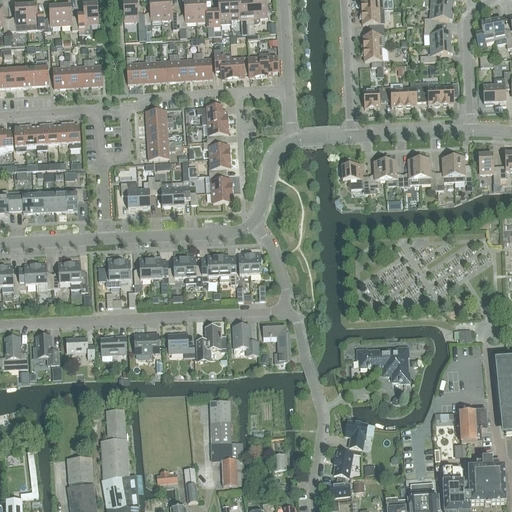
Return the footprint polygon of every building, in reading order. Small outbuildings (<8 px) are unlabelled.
[(180,31),(179,18),(178,14),(172,15),(172,2),(170,2),(169,0),(168,0),(163,0),(163,2),(160,2),(162,22),(172,22),(173,32),(179,32),(179,31),(180,31)] [(220,28),(220,26),(230,26),(230,22),(229,2),(227,2),(226,0),(220,1),(220,3),(218,3),(218,10),(212,11),(213,29),(220,28)] [(248,27),(247,14),(246,5),(240,5),(240,1),(238,1),(238,0),(233,0),(231,0),(231,2),(229,2),(230,22),(241,22),(241,27),(248,27)] [(260,24),(260,20),(268,20),(266,0),(255,0),(252,1),(252,4),(246,5),(247,14),(248,27),(248,37),(255,37),(254,27),(258,27),(260,24)] [(362,15),(384,13),(388,13),(387,1),(392,1),(391,0),(367,0),(368,2),(361,2),(361,7),(361,8),(360,8),(360,12),(361,13),(361,14),(362,14),(362,15)] [(431,0),(431,10),(451,12),(451,10),(453,10),(453,3),(451,3),(452,1),(440,0),(431,0)] [(152,23),(162,22),(160,2),(158,2),(158,1),(151,1),(151,3),(149,3),(150,16),(144,16),(145,29),(152,28),(152,23)] [(145,34),(145,29),(144,16),(138,17),(138,4),(134,4),(134,2),(125,3),(126,4),(123,5),(124,25),(138,24),(139,34),(145,34)] [(186,25),(196,24),(195,4),(192,4),(192,2),(185,3),(185,5),(184,5),(185,18),(179,18),(180,31),(186,30),(186,25)] [(213,29),(212,11),(206,11),(206,3),(204,4),(204,2),(197,2),(197,4),(195,4),(196,24),(207,24),(207,29),(213,29)] [(78,16),(78,20),(79,32),(79,37),(90,37),(90,26),(99,26),(98,6),(95,6),(95,4),(86,4),(86,6),(83,6),(84,16),(78,16)] [(15,21),(9,21),(10,34),(27,33),(27,27),(26,7),(23,7),(23,5),(16,6),(16,8),(14,8),(15,21)] [(44,31),(44,22),(43,15),(37,15),(37,6),(35,6),(35,5),(28,5),(28,7),(26,7),(27,27),(33,27),(33,32),(44,31)] [(62,8),(60,8),(61,28),(72,27),(72,33),(79,32),(78,20),(72,20),(71,7),(69,7),(69,5),(62,6),(62,8)] [(0,28),(3,29),(4,34),(10,34),(9,21),(3,21),(3,8),(1,8),(1,7),(0,6),(0,28)] [(50,22),(44,22),(44,31),(44,34),(51,34),(51,29),(61,28),(60,8),(57,8),(57,6),(50,7),(51,8),(49,9),(50,22)] [(424,20),(424,28),(437,29),(437,22),(450,23),(450,21),(452,22),(452,15),(450,15),(451,12),(431,10),(430,21),(424,20)] [(369,33),(383,32),(383,26),(385,26),(384,13),(362,15),(362,16),(361,16),(362,16),(361,17),(361,21),(362,22),(362,23),(362,27),(369,27),(369,33)] [(491,23),(495,43),(496,47),(506,45),(507,51),(511,49),(511,40),(510,32),(504,33),(502,21),(500,21),(500,19),(493,21),(493,22),(491,23)] [(495,43),(491,23),(488,23),(488,22),(481,23),(482,25),(480,25),(482,35),(475,36),(478,52),(486,50),(484,45),(495,43)] [(429,37),(430,47),(450,46),(450,44),(452,44),(451,37),(450,37),(449,35),(436,36),(437,29),(424,28),(424,37),(429,37)] [(364,51),(364,52),(381,51),(381,38),(384,38),(383,32),(369,33),(370,39),(363,39),(363,44),(363,45),(362,45),(362,49),(363,50),(363,51),(364,51)] [(450,46),(430,47),(430,58),(420,58),(420,65),(438,64),(438,58),(451,57),(451,55),(452,55),(452,49),(450,49),(450,46)] [(381,51),(364,52),(364,53),(363,53),(363,54),(363,58),(364,59),(364,60),(364,64),(371,64),(371,70),(385,69),(385,63),(382,63),(381,51)] [(195,62),(187,63),(188,83),(200,82),(199,55),(194,56),(194,59),(195,59),(195,62)] [(203,55),(199,55),(200,82),(212,81),(211,61),(203,62),(203,59),(204,58),(203,55)] [(259,55),(259,61),(261,79),(272,79),(271,76),(277,75),(276,57),(270,57),(269,55),(259,55)] [(179,56),(174,57),(176,84),(188,83),(187,63),(179,63),(179,60),(180,60),(179,56)] [(171,63),(163,64),(164,84),(176,84),(174,57),(170,57),(170,61),(171,60),(171,63)] [(147,65),(139,65),(140,86),(152,85),(150,58),(146,59),(146,62),(147,62),(147,65)] [(155,58),(150,58),(152,85),(164,84),(163,64),(155,64),(155,61),(156,61),(155,58)] [(140,86),(139,65),(131,66),(131,63),(132,63),(131,59),(127,60),(127,66),(128,87),(140,86)] [(242,62),(231,62),(233,81),(244,80),(243,72),(249,71),(248,61),(248,59),(242,59),(242,62)] [(233,81),(231,62),(221,63),(221,61),(214,61),(215,74),(221,73),(222,82),(233,81)] [(259,61),(248,61),(249,71),(250,80),(261,79),(259,61)] [(85,69),(77,69),(78,90),(91,89),(89,62),(84,62),(84,66),(85,66),(85,69)] [(94,62),(89,62),(91,89),(103,88),(101,68),(93,68),(93,65),(94,65),(94,62)] [(66,90),(65,63),(60,64),(60,67),(61,67),(61,70),(53,71),(54,91),(66,90)] [(70,63),(65,63),(66,90),(78,90),(77,69),(69,70),(69,67),(70,67),(70,63)] [(36,67),(26,67),(27,89),(38,89),(37,64),(36,64),(36,67)] [(47,64),(37,64),(38,89),(49,88),(47,64)] [(26,71),(15,72),(16,90),(27,89),(26,67),(25,67),(26,71)] [(15,72),(4,72),(6,91),(16,90),(15,72)] [(511,91),(511,79),(510,74),(504,74),(504,80),(493,81),(494,87),(495,105),(506,104),(505,91),(511,91)] [(452,89),(440,89),(441,107),(442,107),(443,108),(447,108),(448,107),(449,107),(453,106),(453,100),(459,99),(458,85),(452,86),(452,89)] [(416,108),(416,105),(422,104),(421,87),(411,88),(411,91),(403,91),(404,109),(405,109),(406,110),(410,110),(411,109),(412,109),(416,108)] [(427,87),(421,87),(422,104),(428,104),(428,108),(433,107),(433,108),(434,108),(435,108),(438,108),(439,107),(440,107),(441,107),(440,89),(427,90),(427,87)] [(493,105),(495,105),(494,87),(483,87),(484,106),(485,106),(485,107),(493,107),(493,105)] [(385,103),(384,89),(378,90),(378,93),(364,93),(365,111),(368,111),(369,112),(373,112),(374,111),(375,111),(379,110),(379,104),(385,103)] [(390,89),(384,89),(385,103),(391,103),(391,110),(396,109),(396,110),(397,110),(398,110),(402,110),(402,109),(403,109),(404,109),(403,91),(390,92),(390,89)] [(197,111),(197,117),(202,117),(202,127),(208,127),(227,126),(226,115),(223,115),(222,109),(197,111)] [(146,114),(146,126),(173,124),(173,120),(170,120),(170,121),(167,121),(166,113),(146,114)] [(73,124),(68,125),(69,146),(70,151),(81,150),(79,127),(73,128),(73,124)] [(146,126),(147,138),(168,137),(167,129),(170,129),(170,130),(174,129),(173,124),(146,126)] [(69,146),(68,125),(63,125),(63,128),(57,128),(59,147),(69,146)] [(42,129),(36,130),(37,148),(37,153),(48,152),(48,147),(46,126),(42,126),(42,129)] [(51,126),(46,126),(48,147),(59,147),(57,128),(51,129),(51,126)] [(219,143),(219,137),(228,137),(227,126),(208,127),(209,138),(207,138),(207,144),(219,143)] [(20,131),(14,131),(15,149),(16,149),(16,153),(18,154),(26,154),(26,149),(25,127),(20,128),(20,131)] [(30,127),(25,127),(26,149),(37,148),(36,130),(30,130),(30,127)] [(6,132),(0,131),(0,156),(4,156),(7,153),(13,153),(12,133),(6,134),(6,132)] [(147,138),(148,150),(175,149),(175,144),(171,144),(171,145),(168,145),(168,137),(147,138)] [(210,151),(210,161),(229,160),(228,149),(220,149),(219,143),(207,144),(203,144),(203,151),(210,151)] [(175,149),(148,150),(149,163),(169,161),(169,153),(172,153),(172,154),(175,153),(175,149)] [(505,168),(499,169),(500,181),(507,181),(506,173),(511,173),(511,152),(506,153),(506,155),(504,155),(505,168)] [(500,181),(499,169),(493,169),(493,156),(491,156),(491,154),(479,155),(480,157),(478,157),(479,177),(493,176),(493,186),(500,186),(500,181)] [(454,184),(465,184),(465,186),(472,186),(471,173),(465,174),(464,160),(462,160),(461,158),(453,159),(454,184)] [(443,175),(437,175),(438,193),(444,192),(444,185),(454,184),(453,159),(444,159),(445,161),(442,161),(443,175)] [(209,172),(209,178),(222,177),(221,171),(230,171),(229,160),(210,161),(211,172),(209,172)] [(403,190),(410,189),(410,188),(420,187),(419,160),(410,161),(410,163),(408,163),(409,177),(403,177),(403,190)] [(427,160),(419,160),(420,187),(431,186),(431,193),(438,193),(437,175),(431,175),(430,162),(427,162),(427,160)] [(369,191),(369,196),(376,196),(376,191),(380,191),(380,183),(386,183),(385,162),(376,163),(376,164),(374,165),(374,178),(368,179),(369,191)] [(403,190),(403,177),(397,177),(396,163),(393,164),(393,162),(385,162),(386,183),(386,187),(388,189),(396,188),(397,190),(403,190)] [(369,191),(368,179),(362,179),(362,167),(342,168),(342,172),(340,172),(340,180),(342,180),(342,183),(348,183),(348,188),(351,192),(362,192),(363,194),(365,197),(369,196),(369,191)] [(212,184),(212,195),(231,194),(231,183),(222,183),(222,177),(209,178),(209,185),(212,184)] [(156,197),(155,184),(155,179),(148,179),(148,184),(144,184),(144,192),(138,192),(139,210),(150,210),(150,197),(156,197)] [(183,184),(172,185),(173,209),(184,208),(184,203),(190,203),(189,182),(182,183),(183,184)] [(162,209),(173,209),(172,185),(161,186),(161,184),(155,184),(156,197),(162,196),(162,209)] [(127,198),(128,211),(139,210),(138,192),(138,185),(121,186),(121,198),(127,198)] [(83,203),(83,190),(66,191),(66,196),(67,214),(78,213),(77,203),(83,203)] [(36,194),(36,197),(33,197),(34,215),(45,215),(44,197),(43,197),(43,194),(41,192),(37,193),(36,194)] [(7,193),(4,193),(3,195),(3,199),(0,198),(0,216),(9,217),(9,215),(16,214),(15,194),(7,194),(7,193)] [(23,193),(15,194),(16,214),(23,214),(23,216),(34,215),(33,197),(23,198),(23,193)] [(190,195),(190,207),(198,207),(198,196),(196,196),(196,194),(190,195)] [(231,194),(212,195),(213,206),(232,205),(231,194)] [(55,196),(44,197),(45,215),(56,214),(55,196)] [(66,196),(55,196),(56,214),(67,214),(66,196)] [(254,257),(250,258),(250,277),(262,277),(261,256),(254,256),(254,257)] [(237,287),(236,268),(235,259),(229,259),(229,257),(223,258),(223,259),(218,259),(219,279),(230,278),(230,288),(237,287)] [(250,277),(250,258),(245,258),(245,257),(238,257),(239,278),(250,277)] [(207,258),(207,260),(201,261),(202,269),(202,284),(209,284),(209,279),(219,279),(218,259),(214,259),(214,258),(207,258)] [(163,286),(168,286),(169,286),(168,271),(167,263),(162,264),(161,259),(155,259),(155,262),(150,262),(151,282),(162,281),(163,286)] [(184,261),(185,280),(186,286),(196,286),(196,289),(203,289),(202,284),(202,269),(196,270),(195,259),(189,259),(189,261),(184,261)] [(115,260),(108,260),(109,273),(106,273),(106,289),(107,290),(120,289),(120,283),(119,264),(115,264),(115,260)] [(175,281),(185,280),(184,261),(180,261),(180,260),(173,260),(174,271),(168,271),(169,286),(175,285),(175,281)] [(141,282),(151,282),(150,262),(146,262),(146,261),(139,261),(140,272),(134,273),(134,287),(141,287),(141,282)] [(124,264),(119,264),(120,283),(131,283),(130,262),(123,262),(124,264)] [(69,266),(70,286),(71,292),(81,291),(81,295),(88,294),(87,275),(81,275),(80,264),(74,265),(74,266),(69,266)] [(59,276),(53,276),(54,291),(60,291),(60,286),(70,286),(69,266),(65,266),(65,265),(58,265),(59,276)] [(40,267),(36,268),(37,287),(47,287),(47,291),(54,291),(53,276),(47,277),(46,266),(40,266),(40,267)] [(6,269),(1,269),(2,289),(13,288),(14,298),(20,298),(20,293),(19,293),(19,278),(13,278),(12,267),(6,268),(6,269)] [(24,270),(19,270),(19,278),(19,293),(20,293),(26,292),(26,288),(37,287),(36,268),(31,268),(31,267),(24,267),(24,270)] [(288,358),(290,358),(289,341),(287,341),(286,329),(276,329),(276,327),(265,327),(265,330),(263,330),(263,339),(278,338),(279,355),(275,355),(275,366),(288,366),(288,358)] [(247,351),(247,358),(259,358),(258,344),(251,344),(250,328),(233,329),(234,351),(247,351)] [(221,330),(205,330),(206,343),(196,343),(197,364),(211,363),(210,352),(221,351),(221,354),(227,354),(226,339),(222,339),(222,338),(221,338),(221,330)] [(183,355),(183,360),(195,360),(194,347),(188,348),(188,336),(183,336),(183,337),(168,337),(169,356),(183,355)] [(145,338),(134,338),(135,356),(136,356),(136,360),(138,363),(150,362),(151,360),(151,355),(159,355),(159,338),(145,339),(145,338)] [(36,339),(37,361),(48,360),(48,367),(59,367),(59,353),(52,353),(51,339),(36,339)] [(116,341),(101,342),(102,358),(126,357),(126,339),(118,339),(117,339),(117,340),(116,341)] [(1,361),(2,369),(19,368),(19,372),(28,371),(27,355),(21,355),(20,340),(5,341),(6,360),(1,361)] [(87,355),(88,361),(95,361),(94,348),(88,348),(87,341),(66,341),(67,356),(87,355)] [(408,350),(357,353),(358,362),(359,362),(360,370),(382,369),(383,378),(392,378),(392,384),(400,384),(400,385),(410,385),(408,350)] [(511,364),(500,366),(500,364),(498,365),(500,387),(497,387),(499,412),(503,412),(505,437),(511,436),(511,364)] [(230,404),(210,404),(212,464),(222,463),(232,462),(230,404)] [(139,511),(138,507),(139,507),(137,478),(129,479),(127,442),(126,442),(124,412),(106,413),(108,443),(101,444),(103,483),(102,483),(106,511),(139,511)] [(459,415),(461,446),(481,445),(482,444),(481,444),(480,434),(481,434),(481,433),(486,432),(485,414),(459,415)] [(345,439),(351,440),(349,450),(362,452),(364,442),(365,442),(368,427),(348,423),(347,427),(345,429),(344,433),(346,435),(345,439)] [(338,478),(336,487),(329,488),(330,500),(350,498),(349,486),(346,486),(347,480),(349,480),(353,457),(338,454),(337,460),(335,460),(334,468),(335,468),(334,478),(338,478)] [(273,458),(275,473),(286,472),(284,456),(273,458)] [(91,460),(67,461),(69,486),(69,489),(84,487),(84,485),(93,484),(91,460)] [(468,471),(469,498),(470,498),(470,507),(484,507),(484,508),(491,508),(491,507),(506,506),(504,469),(498,470),(497,465),(492,465),(491,461),(482,462),(482,465),(477,466),(477,471),(468,471)] [(232,462),(222,463),(223,488),(237,488),(236,462),(232,462)] [(443,485),(444,511),(470,511),(470,507),(470,498),(469,498),(464,498),(463,477),(462,467),(460,465),(448,465),(449,470),(442,470),(443,485)] [(198,505),(196,487),(194,472),(184,473),(188,506),(198,505)] [(156,478),(157,486),(177,484),(177,475),(169,476),(169,473),(160,474),(160,477),(156,478)] [(361,482),(352,485),(356,496),(364,493),(361,482)] [(96,511),(93,486),(84,487),(69,489),(67,489),(70,511),(96,511)] [(438,511),(438,500),(408,502),(408,511),(438,511)] [(387,510),(387,511),(405,511),(404,503),(397,504),(397,501),(386,502),(387,510)] [(21,502),(6,502),(6,511),(21,511),(22,502),(21,502)]
